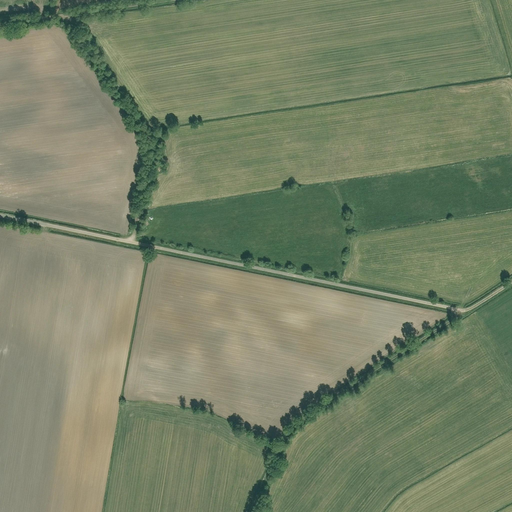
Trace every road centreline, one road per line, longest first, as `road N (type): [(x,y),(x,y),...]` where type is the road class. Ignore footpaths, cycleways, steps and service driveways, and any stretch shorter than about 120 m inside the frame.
road 1 (track): [(0,215),(465,311)]
road 2 (track): [(250,511),(282,440),(511,281)]
road 3 (track): [(0,24),(164,0)]
